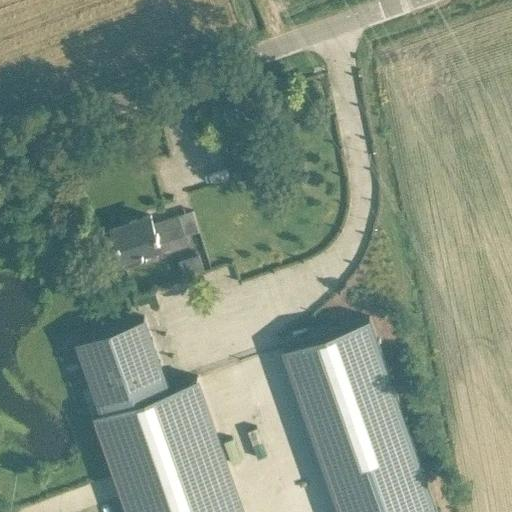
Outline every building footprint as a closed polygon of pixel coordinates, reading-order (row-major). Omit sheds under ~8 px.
[(184,231),(179,214),(154,222),(151,213),(113,226),(125,264),(146,258),(143,248),(161,243),(160,239),(184,231)] [(196,249),(175,255),(180,273),(201,266),(196,249)] [(370,314),(285,344),(331,476),(343,511),(439,511),(436,503),(416,446),(370,314)] [(244,511),(197,374),(169,384),(145,315),(79,338),(103,407),(94,410),(129,511),(244,511)] [(278,430),(265,431),(268,458),(281,456),(278,430)] [(275,461),(262,465),(275,505),(288,501),(275,461)]
